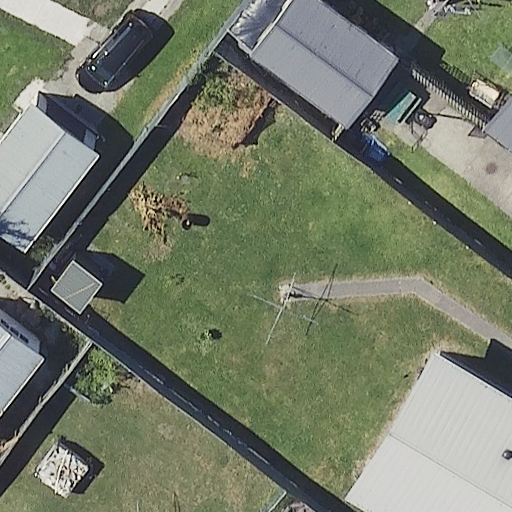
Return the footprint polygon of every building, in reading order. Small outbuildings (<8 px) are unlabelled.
[(382,36),(331,0),(250,0),(228,31),(332,106),(382,36)] [(511,32),(462,98),(511,136),(511,32)] [(79,139),(6,81),(0,89),(0,220),(10,228),(79,139)] [(0,369),(31,330),(0,305),(0,369)] [(511,511),(511,380),(412,321),(326,466),(403,511),(511,511)] [(253,511),(238,500),(229,511),(253,511)]
